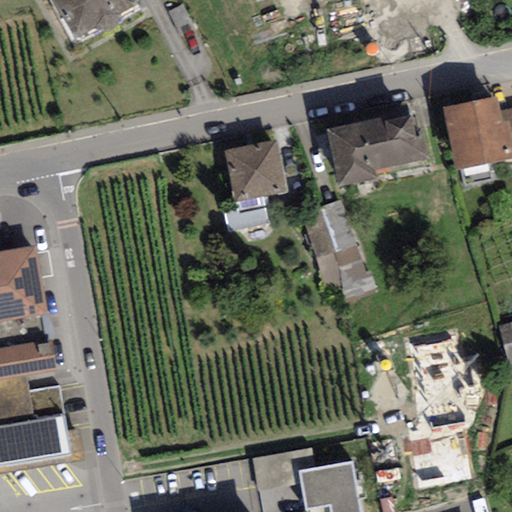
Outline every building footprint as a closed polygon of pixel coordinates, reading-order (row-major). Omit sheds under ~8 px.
[(53,0),(76,43),(138,12),(131,0),(53,0)] [(511,150),(500,92),(443,104),(457,165),(511,153),(511,150)] [(418,102),(325,123),(339,184),(377,175),(374,166),(430,153),(418,102)] [(275,137),(224,148),(235,196),(286,185),(275,137)] [(346,197),(304,210),(327,285),(345,280),(349,295),(374,287),(346,197)] [(0,322),(47,315),(36,247),(0,252),(0,322)] [(511,321),(499,325),(508,363),(511,361),(511,321)] [(0,377),(55,370),(50,337),(0,344),(0,377)] [(67,432),(64,417),(0,427),(0,465),(81,452),(78,431),(67,432)] [(310,447),(252,458),(258,491),(301,483),(298,470),(313,467),(310,447)] [(313,467),(298,470),(301,483),(305,508),(329,504),(330,511),(363,511),(354,460),(313,467)]
